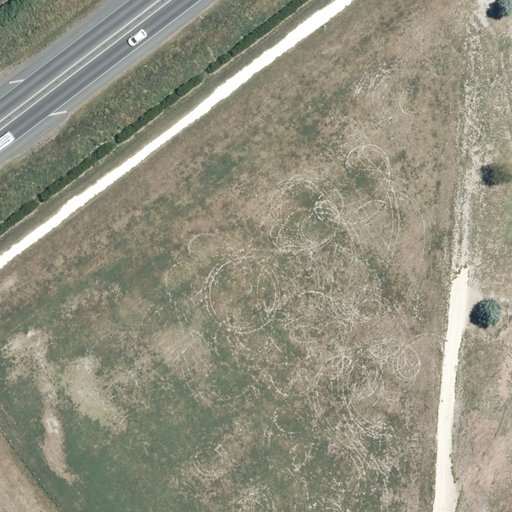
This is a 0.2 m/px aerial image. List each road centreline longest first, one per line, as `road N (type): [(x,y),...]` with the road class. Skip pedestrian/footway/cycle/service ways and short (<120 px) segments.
road 1 (trunk): [(185,0),(0,142)]
road 2 (trunk): [(0,109),(143,0)]
